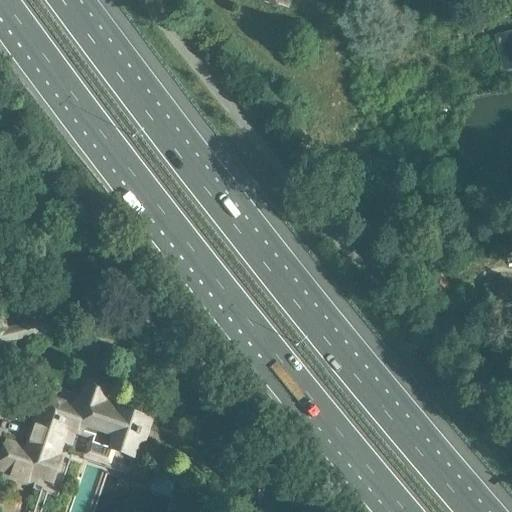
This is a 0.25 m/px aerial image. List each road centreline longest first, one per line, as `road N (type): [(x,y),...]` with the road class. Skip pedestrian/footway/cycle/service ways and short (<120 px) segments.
road 1 (motorway): [(483,511),(313,314),(71,0)]
road 2 (motorway): [(0,0),(90,130),(395,511)]
